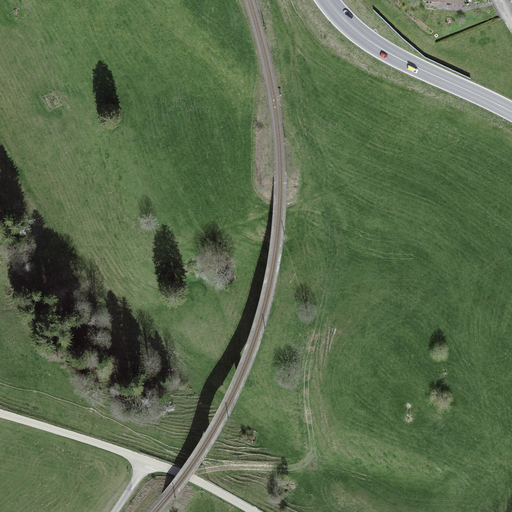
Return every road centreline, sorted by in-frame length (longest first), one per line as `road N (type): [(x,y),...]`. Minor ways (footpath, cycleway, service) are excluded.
road 1 (unclassified): [(253,511),(196,479),(0,413)]
road 2 (primary): [(511,111),(370,42),(326,0)]
